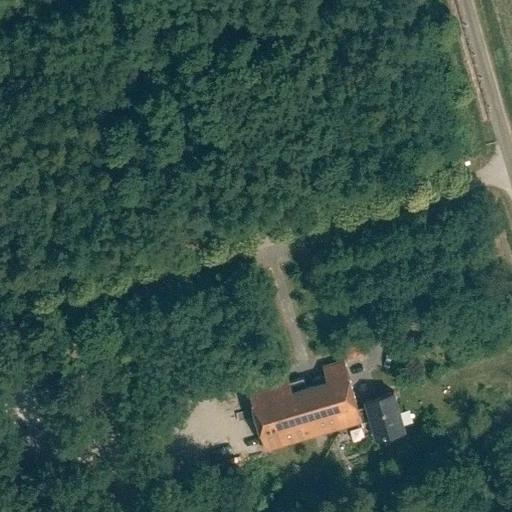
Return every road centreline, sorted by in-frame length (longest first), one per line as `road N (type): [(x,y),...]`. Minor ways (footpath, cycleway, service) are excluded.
road 1 (track): [(69,307),(120,511)]
road 2 (unclassified): [(511,172),(464,0)]
